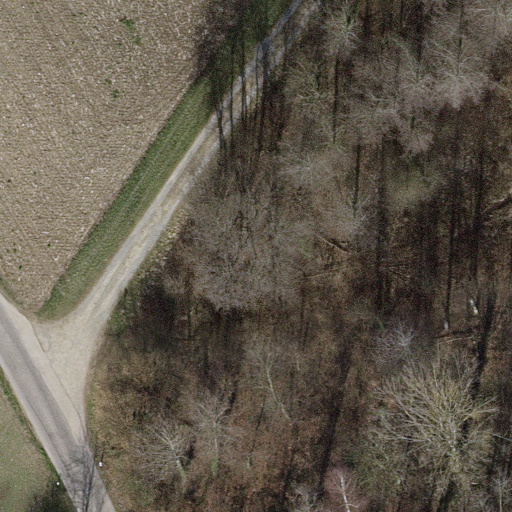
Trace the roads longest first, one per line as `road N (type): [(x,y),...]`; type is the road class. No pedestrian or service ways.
road 1 (track): [(53,380),(321,0)]
road 2 (unclassified): [(0,297),(53,380),(100,511)]
